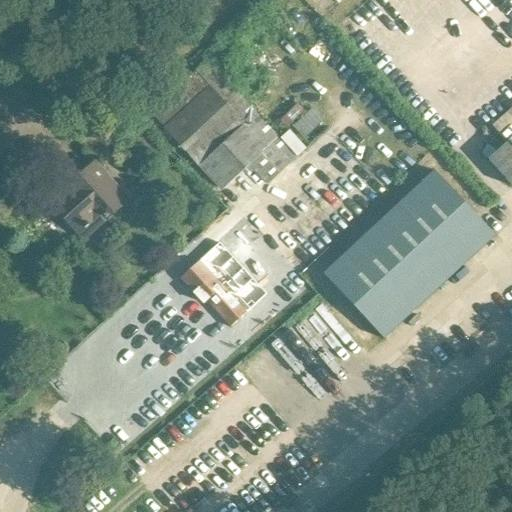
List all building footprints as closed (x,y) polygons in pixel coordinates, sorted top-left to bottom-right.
[(207,61),(151,112),(221,189),(248,163),(267,184),(296,158),(207,61)] [(312,108),(292,127),(303,139),(323,120),(312,108)] [(511,146),(510,148),(506,143),(501,148),(488,159),(511,185),(511,146)] [(78,233),(101,213),(106,219),(127,200),(95,164),(67,190),(68,191),(53,204),(78,233)] [(434,172),(323,274),(384,339),(494,236),(434,172)] [(225,290),(200,262),(181,278),(204,304),(207,301),(231,327),(246,314),(237,303),(248,293),(236,280),(225,290)]
